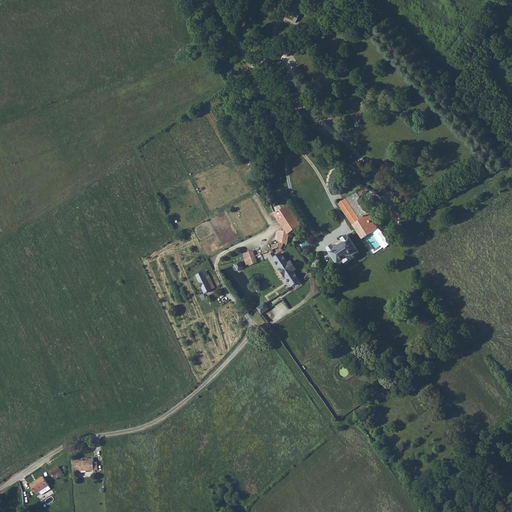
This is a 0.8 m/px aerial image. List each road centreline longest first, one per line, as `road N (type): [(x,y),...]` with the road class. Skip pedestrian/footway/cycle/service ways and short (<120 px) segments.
road 1 (unclassified): [(0,487),(70,443),(155,422),(253,332)]
road 2 (residential): [(248,63),(280,56),(312,112),(391,201)]
